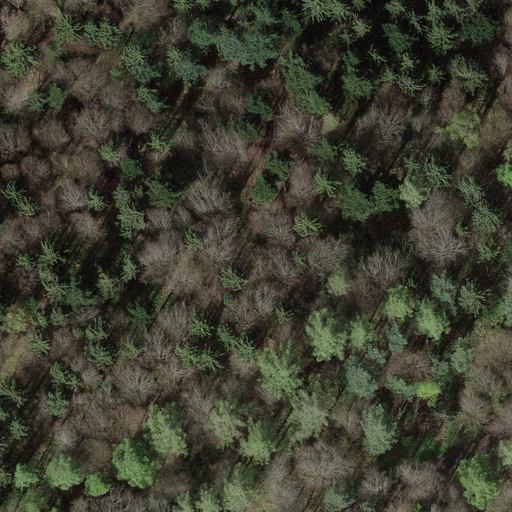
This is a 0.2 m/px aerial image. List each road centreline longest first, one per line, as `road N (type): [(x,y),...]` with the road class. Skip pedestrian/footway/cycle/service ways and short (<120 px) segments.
road 1 (track): [(0,105),(314,0)]
road 2 (track): [(335,511),(511,424)]
